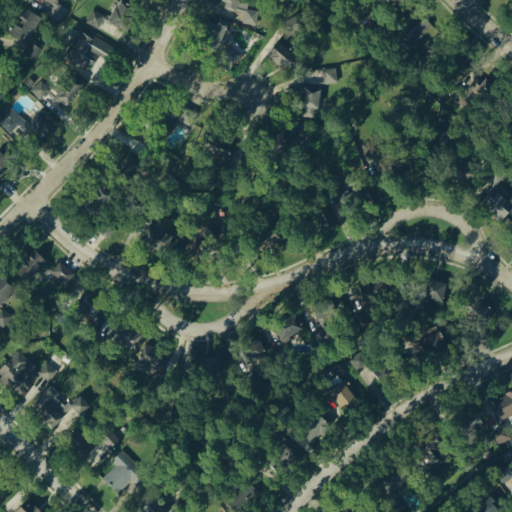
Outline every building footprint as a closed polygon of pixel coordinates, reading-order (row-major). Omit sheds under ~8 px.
[(43,0),(56,7),(50,17),(63,25),(71,11),(58,4),(60,0),(43,0)] [(220,0),(219,5),(244,13),(248,0),(220,0)] [(122,33),(135,18),(117,3),(104,18),(122,33)] [(7,33),(24,45),(40,20),(23,9),(7,33)] [(101,30),(106,16),(93,12),(88,26),(101,30)] [(290,39),(305,25),(293,13),(278,27),(290,39)] [(226,29),(208,19),(196,42),(214,52),(226,29)] [(222,46),(235,26),(224,19),(211,39),(222,46)] [(438,34),(423,19),(399,43),(414,59),(438,34)] [(68,61),(90,74),(106,48),(84,34),(68,61)] [(265,57),(291,77),(302,63),(277,43),(265,57)] [(440,70),(464,76),(468,59),(444,53),(440,70)] [(82,85),(62,71),(53,85),(42,78),(31,94),(61,115),(82,85)] [(492,88),(483,80),(471,94),(485,107),(492,100),(486,95),(492,88)] [(0,123),(12,134),(17,128),(35,145),(55,124),(43,113),(29,127),(9,108),(0,117),(0,123)] [(199,157),(226,167),(231,153),(205,143),(199,157)] [(0,175),(11,168),(0,153),(0,175)] [(129,153),(107,172),(124,193),(146,174),(129,153)] [(443,174),(463,190),(473,179),(454,162),(443,174)] [(79,201),(91,218),(110,204),(99,188),(79,201)] [(326,226),(317,208),(310,211),(318,229),(326,226)] [(163,257),(171,237),(148,228),(140,249),(163,257)] [(70,276),(59,265),(53,271),(34,253),(15,274),(34,292),(43,283),(55,293),(70,276)] [(0,279),(0,306),(16,290),(3,277),(0,279)] [(381,281),(363,286),(368,304),(386,299),(381,281)] [(445,286),(424,281),(418,300),(440,306),(445,286)] [(55,314),(67,325),(81,310),(88,317),(99,306),(80,287),(55,314)] [(457,312),(480,329),(492,312),(469,296),(457,312)] [(310,306),(318,326),(336,318),(329,299),(310,306)] [(0,328),(1,329),(11,321),(2,311),(0,312),(0,328)] [(302,331),(294,315),(272,327),(280,342),(302,331)] [(129,353),(142,337),(127,325),(114,341),(129,353)] [(266,356),(258,340),(237,351),(245,367),(266,356)] [(151,371),(160,357),(145,348),(137,363),(151,371)] [(41,375),(18,352),(0,370),(0,384),(16,400),(41,375)] [(202,379),(217,379),(217,363),(202,363),(202,379)] [(388,368),(375,380),(386,391),(399,379),(388,368)] [(363,403),(346,382),(332,394),(348,414),(363,403)] [(60,438),(88,409),(70,391),(42,420),(60,438)] [(511,416),(511,407),(507,396),(488,404),(499,430),(491,433),(497,447),(511,441),(502,421),(511,416)] [(464,437),(481,429),(474,415),(457,423),(464,437)] [(85,467),(116,439),(106,429),(90,443),(78,430),(63,443),(85,467)] [(441,446),(432,434),(417,444),(426,457),(441,446)] [(275,476),(299,459),(286,440),(262,456),(275,476)] [(114,470),(103,477),(115,496),(141,480),(124,453),(109,462),(114,470)] [(392,494),(410,476),(397,463),(379,481),(392,494)] [(0,492),(10,480),(0,472),(0,492)] [(220,500),(232,511),(234,511),(253,493),(240,480),(220,500)] [(234,507),(241,511),(250,511),(262,496),(249,487),(234,507)] [(134,511),(163,511),(149,497),(134,511)] [(503,511),(489,497),(473,511),(503,511)] [(506,511),(509,510),(502,500),(486,511),(506,511)] [(21,511),(42,511),(33,502),(21,511)]
